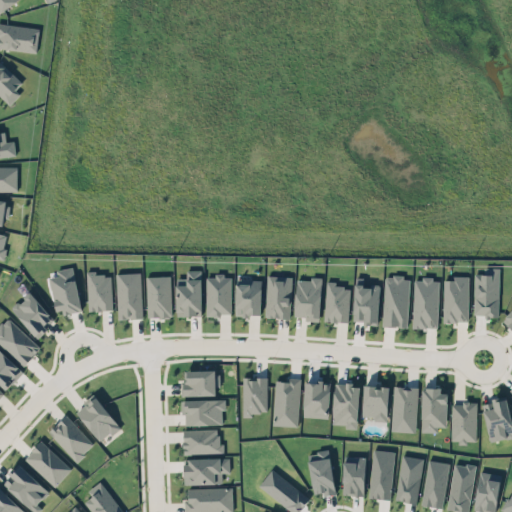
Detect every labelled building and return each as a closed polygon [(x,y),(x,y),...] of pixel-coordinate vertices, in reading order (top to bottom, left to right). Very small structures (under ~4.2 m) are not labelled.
[(0,0),(0,8),(11,0),(0,0)] [(0,20),(38,26),(35,51),(0,46),(0,20)] [(0,156),(16,155),(14,140),(6,141),(5,130),(0,131),(0,156)] [(0,163),(0,188),(16,188),(16,163),(0,163)] [(8,199),(0,198),(0,223),(6,224),(8,199)] [(57,314),(82,308),(72,266),(56,269),(57,275),(49,276),(57,314)] [(473,315),(498,315),(499,267),(484,266),(484,273),(474,273),(473,315)] [(201,315),(202,269),(186,269),(186,277),(176,277),(176,314),(201,315)] [(112,309),(111,273),(97,274),(96,270),(87,270),(88,310),(112,309)] [(230,311),(230,274),(223,274),(223,270),(214,270),(213,274),(205,274),(204,310),(230,311)] [(117,318),(142,317),(141,272),(116,272),(117,318)] [(295,276),(293,312),(318,313),(321,274),(311,273),(310,277),(295,276)] [(146,275),(147,317),(172,316),(171,275),(146,275)] [(291,275),(267,275),(265,317),(290,317),(291,275)] [(385,275),(383,325),(408,326),(410,276),(385,275)] [(353,320),(364,320),(364,324),(378,324),(380,285),(363,284),(363,277),(355,276),(353,320)] [(443,321),(468,321),(468,276),(443,277),(443,321)] [(414,277),(413,326),(438,327),(439,279),(432,279),(432,277),(414,277)] [(262,279),(247,278),(247,282),(236,282),(234,314),(260,315),(262,279)] [(324,320),(348,321),(350,286),(336,286),(336,281),(326,280),(324,320)] [(9,304),(32,331),(50,316),(45,309),(46,307),(29,287),(9,304)] [(511,311),(503,320),(511,328),(511,311)] [(0,340),(22,362),(39,345),(9,316),(2,322),(0,320),(0,340)] [(0,381),(6,387),(23,368),(0,348),(0,381)] [(183,365),(183,378),(179,378),(179,392),(215,392),(215,385),(219,385),(219,373),(214,373),(214,365),(183,365)] [(242,373),(249,373),(248,376),(255,376),(255,373),(265,373),(264,407),(258,407),(258,409),(250,409),(250,413),(241,413),(242,373)] [(300,377),(286,376),(286,380),(275,379),(273,424),(298,425),(300,377)] [(303,417),(329,417),(330,381),(304,381),(303,417)] [(359,384),(334,382),(333,425),(358,426),(359,384)] [(374,420),(387,420),(389,385),(364,384),(362,415),(374,415),(374,420)] [(416,431),(418,386),(393,385),(391,430),(416,431)] [(421,431),(438,432),(438,426),(447,426),(448,388),(422,388),(421,431)] [(511,434),(504,394),(497,394),(496,395),(495,392),(489,393),(490,398),(484,399),(482,401),(482,402),(485,404),(480,405),(486,433),(489,433),(490,440),(496,438),(496,436),(504,434),(505,437),(509,436),(511,434)] [(76,411),(100,441),(120,426),(96,395),(76,411)] [(182,414),(185,414),(185,424),(224,423),(223,398),(181,399),(182,414)] [(477,402),(452,402),(451,440),(459,440),(459,441),(476,442),(477,402)] [(76,461),(95,444),(67,414),(49,430),(76,461)] [(182,426),(182,451),(221,450),(220,441),(218,441),(218,431),(216,431),(216,425),(182,426)] [(39,436),(67,462),(67,464),(70,467),(53,484),(24,456),(24,454),(30,447),(31,445),(39,436)] [(307,452),(314,495),(335,491),(329,449),(307,452)] [(370,497),(391,498),(393,450),(372,449),(370,497)] [(424,458),(403,454),(395,499),(416,503),(424,458)] [(366,456),(344,455),(343,494),(365,494),(366,456)] [(230,471),(229,456),(185,457),(185,483),(222,482),(222,471),(230,471)] [(442,507),(449,462),(428,459),(421,503),(442,507)] [(448,509),(470,511),(474,464),(453,462),(448,509)] [(50,492),(20,463),(3,481),(33,510),(50,492)] [(292,511),(298,511),(310,498),(273,468),(259,484),(292,511)] [(490,511),(494,511),(501,474),(480,470),(473,509),(490,511)] [(99,478),(124,511),(92,511),(83,499),(89,494),(92,489),(96,487),(93,483),(99,478)] [(181,499),(182,511),(232,510),(230,483),(186,485),(187,498),(181,499)] [(0,511),(26,511),(27,511),(0,485),(0,511)] [(511,511),(511,493),(503,511),(504,511),(511,511)]
